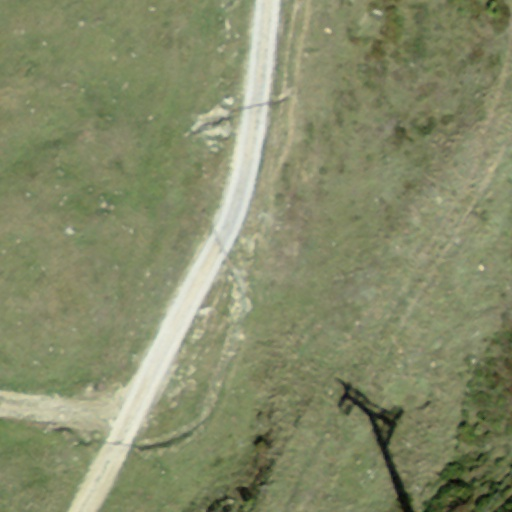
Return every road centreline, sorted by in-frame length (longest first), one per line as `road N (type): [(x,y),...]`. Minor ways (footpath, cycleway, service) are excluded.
road 1 (track): [(133,417),(243,187),(268,0)]
road 2 (track): [(133,417),(0,403)]
